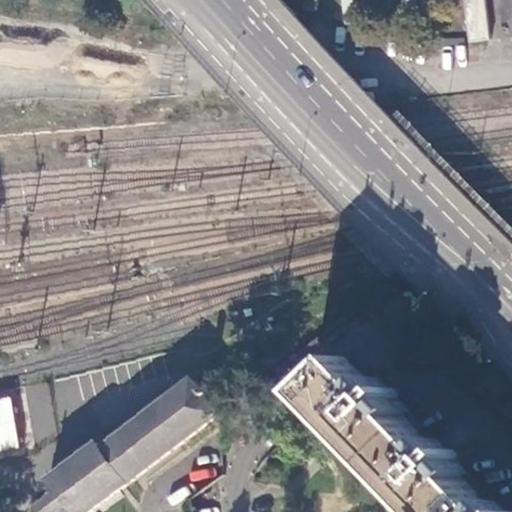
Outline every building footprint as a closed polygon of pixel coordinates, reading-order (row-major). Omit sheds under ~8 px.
[(487,39),(482,0),(461,0),(466,41),(487,39)] [(467,471),(460,463),(455,468),(451,462),(455,458),(459,455),(453,448),(449,452),(436,438),(431,444),(403,416),(409,410),(396,396),(399,393),(394,387),(390,391),(378,377),(372,382),(347,355),(310,390),(426,511),(511,511),(510,511),(506,511),(496,502),(492,506),(463,475),(467,471)] [(47,511),(91,511),(225,413),(199,375),(107,444),(103,438),(51,477),(62,490),(42,505),(47,511)] [(12,395),(0,396),(0,451),(19,448),(12,395)] [(455,468),(460,463),(455,458),(451,462),(455,468)]
